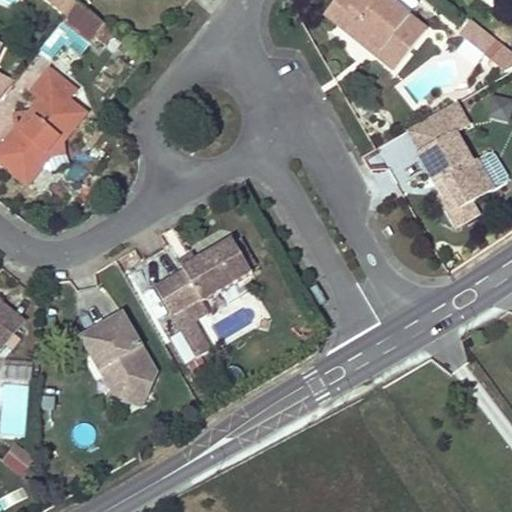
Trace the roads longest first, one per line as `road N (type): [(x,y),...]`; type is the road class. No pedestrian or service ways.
road 1 (tertiary): [(97,511),(400,337)]
road 2 (tertiary): [(261,140),(305,164),(400,337)]
road 3 (residential): [(0,230),(22,248),(58,252),(97,237),(186,169)]
road 4 (residential): [(220,68),(187,73),(163,96),(163,145),(186,169)]
road 5 (tertiary): [(400,337),(511,267)]
